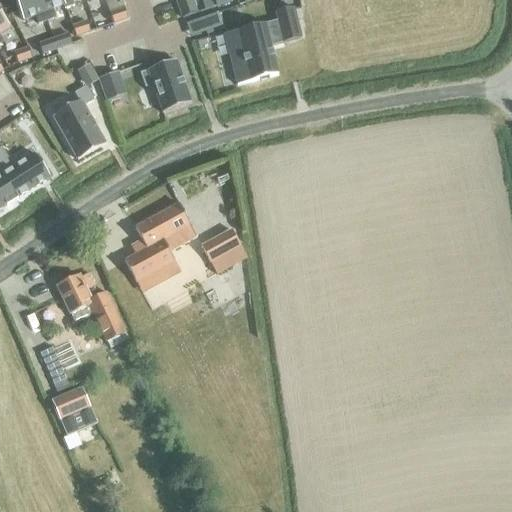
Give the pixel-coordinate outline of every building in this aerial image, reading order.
[(37,0),(13,0),(22,22),(34,18),(37,26),(46,23),(37,0)] [(59,0),(37,0),(46,23),(54,20),(52,12),(62,8),(59,0)] [(70,0),(61,0),(65,10),(74,7),(70,0)] [(190,0),(174,0),(182,20),(195,15),(190,0)] [(228,0),(212,0),(215,8),(230,3),(228,0)] [(277,22),(264,26),(269,48),(300,40),(292,10),(275,14),(277,22)] [(124,11),(109,16),(112,25),(127,20),(124,11)] [(0,16),(0,45),(2,44),(0,40),(0,35),(9,30),(0,16)] [(86,24),(71,29),(74,38),(89,33),(86,24)] [(264,26),(223,36),(229,58),(243,54),(250,83),(277,77),(269,48),(264,26)] [(68,36),(53,42),(56,51),(71,46),(68,36)] [(53,42),(38,47),(41,56),(56,51),(53,42)] [(28,50),(13,55),(16,65),(31,60),(28,50)] [(175,63),(139,75),(144,90),(151,87),(161,115),(190,105),(175,63)] [(88,66),(77,73),(86,88),(97,82),(88,66)] [(112,76),(98,81),(106,103),(119,98),(112,76)] [(79,104),(52,119),(77,161),(105,145),(83,107),(93,101),(86,88),(74,95),(79,104)] [(15,118),(31,142),(43,134),(27,110),(15,118)] [(0,149),(0,177),(16,201),(49,180),(33,155),(12,169),(0,149)] [(0,211),(16,201),(0,177),(0,211)] [(126,264),(138,285),(175,263),(169,253),(196,237),(178,206),(136,231),(143,243),(132,249),(137,257),(126,264)] [(229,232),(200,248),(215,277),(245,260),(229,232)] [(57,289),(70,317),(71,317),(76,326),(93,317),(107,344),(126,335),(106,295),(92,303),(79,278),(57,289)] [(51,349),(38,355),(56,396),(69,390),(51,349)] [(81,390),(51,403),(66,439),(96,426),(81,390)]
